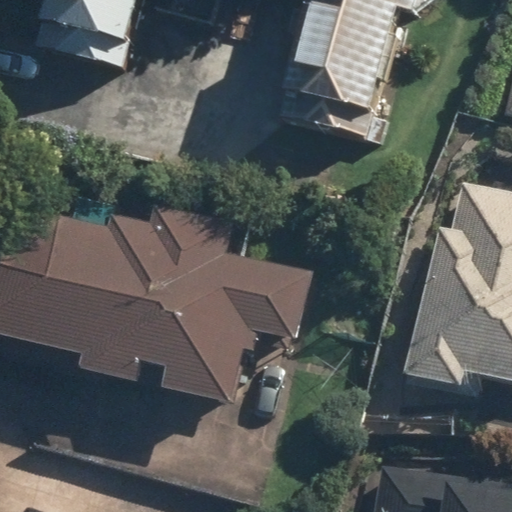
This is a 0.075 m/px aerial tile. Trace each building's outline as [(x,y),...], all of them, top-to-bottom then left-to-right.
[(55,0),(43,55),(131,75),(147,0),(55,0)] [(408,0),(313,0),(283,125),(373,147),(408,0)] [(511,198),(445,187),(402,429),(469,441),(480,384),(511,389),(511,198)] [(0,242),(0,344),(90,365),(86,385),(146,398),(151,376),(175,381),(171,400),(244,416),(261,343),(304,353),(320,280),(233,261),(241,228),(163,211),(158,231),(64,210),(54,255),(0,242)] [(433,480),(380,474),(376,511),(511,511),(511,473),(435,466),(433,480)]
